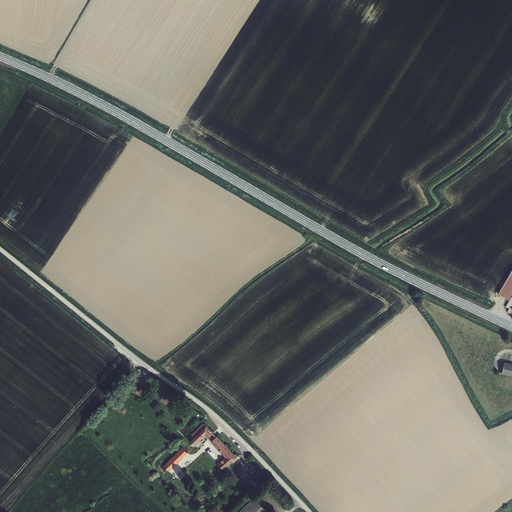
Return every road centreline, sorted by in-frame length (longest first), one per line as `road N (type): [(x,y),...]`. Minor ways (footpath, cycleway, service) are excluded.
road 1 (secondary): [(0,56),(511,326)]
road 2 (unclassified): [(308,511),(214,415),(0,248)]
road 3 (track): [(511,105),(504,125),(428,185),(429,205),(364,254)]
